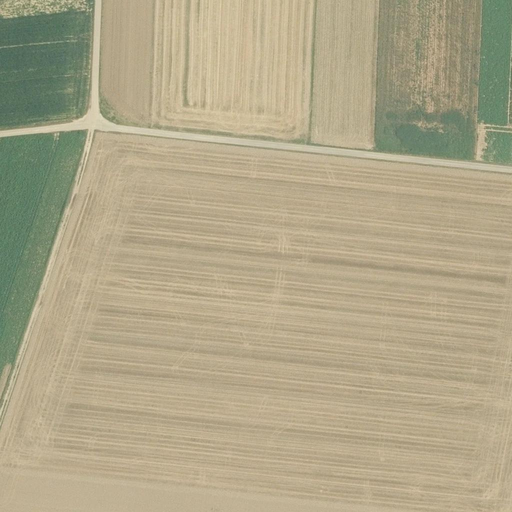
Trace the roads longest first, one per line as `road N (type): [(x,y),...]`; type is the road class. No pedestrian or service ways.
road 1 (track): [(511,171),(91,126)]
road 2 (track): [(0,410),(91,126)]
road 3 (track): [(97,0),(91,126)]
